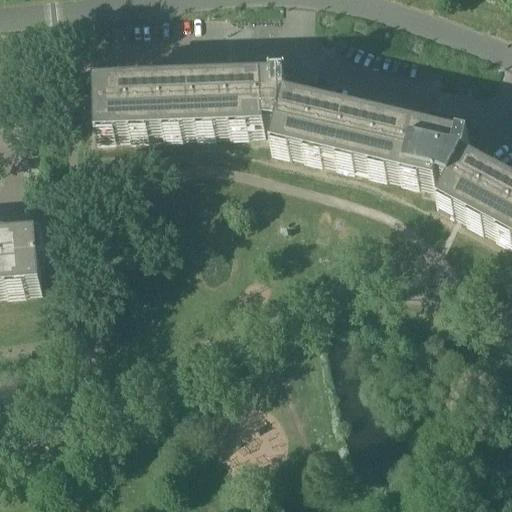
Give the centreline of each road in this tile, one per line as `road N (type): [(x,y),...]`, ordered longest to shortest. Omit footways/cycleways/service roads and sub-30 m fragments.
road 1 (tertiary): [(0,22),(196,0)]
road 2 (tertiary): [(328,0),(511,59)]
